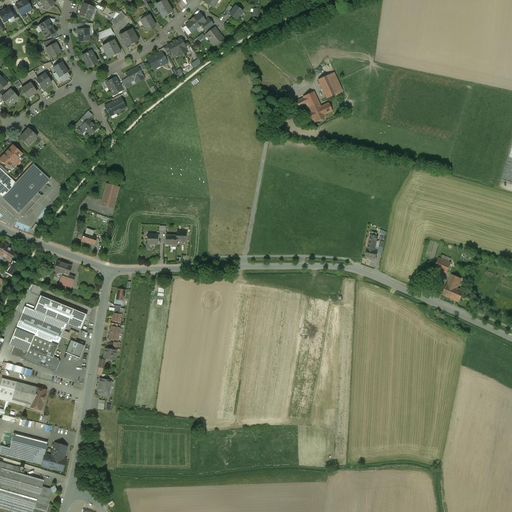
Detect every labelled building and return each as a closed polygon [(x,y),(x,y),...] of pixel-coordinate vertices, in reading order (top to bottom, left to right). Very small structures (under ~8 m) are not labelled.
[(22,1),(19,3),(15,5),(20,13),(21,16),(32,10),(26,0),(24,0),(22,1)] [(51,0),(42,0),(40,1),(46,10),(54,5),(51,0)] [(165,0),(156,5),(162,18),(168,14),(171,12),(172,12),(165,0)] [(206,0),(207,0),(207,1),(205,4),(213,8),(217,3),(218,0),(206,0)] [(94,8),(84,4),(83,8),(82,8),(79,16),(88,19),(91,12),(92,13),(94,8)] [(242,11),(235,6),(229,15),(236,20),(240,15),(239,15),(242,11)] [(116,13),(105,7),(103,13),(113,18),(116,13)] [(5,9),(2,11),(0,12),(0,14),(4,22),(4,23),(5,23),(8,21),(8,20),(13,17),(10,11),(9,8),(8,8),(5,10),(5,9)] [(111,21),(110,22),(114,27),(125,17),(121,12),(119,14),(111,21)] [(113,18),(103,13),(101,16),(111,21),(119,14),(116,13),(113,18)] [(199,14),(196,16),(190,21),(191,22),(185,26),(191,33),(200,26),(205,22),(206,22),(199,14)] [(153,22),(149,16),(141,21),(143,26),(146,31),(155,26),(152,22),(153,22)] [(54,20),(47,18),(45,20),(46,23),(48,22),(52,27),(53,27),(54,20)] [(46,23),(39,27),(46,39),(55,33),(52,27),(48,22),(46,23)] [(110,28),(98,33),(98,40),(113,33),(110,28)] [(214,28),(206,35),(214,46),(223,39),(214,28)] [(132,29),(123,34),(119,36),(126,48),(130,46),(139,41),(132,29)] [(88,30),(77,30),(78,34),(79,42),(89,41),(89,37),(88,37),(88,30)] [(202,34),(196,39),(198,42),(205,37),(202,34)] [(180,39),(175,41),(175,40),(172,42),(172,43),(167,46),(167,45),(167,46),(170,52),(172,55),(176,52),(178,55),(181,53),(184,54),(187,52),(187,51),(183,44),(182,41),(181,40),(180,38),(180,39)] [(53,40),(43,43),(46,49),(55,44),(53,40)] [(113,40),(102,46),(105,51),(105,52),(109,59),(120,53),(116,45),(113,40)] [(192,48),(188,42),(183,44),(187,51),(192,48)] [(55,44),(46,49),(51,58),(60,53),(55,44)] [(163,48),(158,51),(159,53),(161,52),(164,57),(167,55),(163,48)] [(97,63),(91,52),(82,57),(85,61),(84,61),(88,68),(97,63)] [(159,53),(148,59),(154,70),(154,68),(162,64),(163,65),(167,63),(164,57),(161,52),(159,53)] [(198,59),(192,63),(194,68),(201,64),(198,59)] [(61,63),(53,68),(59,77),(67,73),(67,72),(61,63)] [(132,70),(126,74),(128,78),(130,82),(134,80),(136,83),(143,79),(142,76),(142,75),(138,68),(133,71),(132,70)] [(181,78),(185,75),(180,68),(176,71),(181,78)] [(33,71),(28,74),(31,80),(37,76),(33,71)] [(67,73),(59,77),(62,82),(70,77),(67,73)] [(318,80),(326,99),(342,92),(334,73),(318,80)] [(42,89),(51,83),(45,74),(36,80),(42,89)] [(110,81),(105,83),(106,84),(107,83),(109,87),(108,87),(112,96),(121,91),(122,90),(121,87),(117,80),(116,81),(115,78),(110,81)] [(128,78),(121,81),(124,86),(131,83),(130,82),(128,78)] [(18,81),(13,84),(17,89),(21,86),(18,81)] [(12,85),(9,82),(6,85),(7,85),(4,87),(6,90),(11,86),(12,85)] [(30,83),(21,89),(28,99),(36,93),(30,83)] [(8,92),(1,99),(9,107),(18,98),(11,90),(8,92)] [(291,93),(285,95),(289,105),(295,102),(291,93)] [(313,93),(302,98),(302,99),(295,102),(289,105),(288,105),(291,111),(305,105),(309,112),(320,107),(313,93)] [(120,98),(113,102),(114,104),(111,105),(110,104),(105,107),(105,106),(109,115),(112,113),(113,115),(125,108),(120,99),(120,98)] [(328,104),(320,107),(309,112),(309,113),(312,120),(314,120),(315,122),(326,117),(325,115),(331,111),(328,104)] [(83,117),(77,123),(80,127),(81,127),(87,121),(83,117)] [(97,128),(88,120),(87,121),(81,127),(80,127),(77,130),(81,134),(84,130),(90,135),(97,128)] [(28,129),(19,138),(25,143),(26,142),(29,144),(33,140),(34,141),(37,137),(28,129)] [(511,140),(500,180),(511,183),(511,140)] [(11,147),(7,152),(5,152),(5,154),(1,159),(2,160),(2,162),(6,166),(8,168),(10,166),(20,156),(21,154),(20,152),(15,148),(13,149),(11,147)] [(20,156),(10,166),(13,169),(23,159),(20,156)] [(33,165),(16,183),(7,175),(0,168),(0,190),(16,206),(13,209),(18,213),(33,198),(37,201),(41,196),(37,193),(49,180),(33,165)] [(9,173),(2,167),(0,168),(7,175),(9,173)] [(119,188),(106,184),(100,206),(113,209),(119,188)] [(185,232),(177,232),(177,236),(177,240),(181,240),(181,242),(185,242),(185,232)] [(91,238),(83,235),(81,242),(86,244),(86,242),(95,245),(96,239),(93,238),(93,237),(91,236),(91,238)] [(157,235),(147,235),(147,244),(146,244),(145,248),(149,248),(149,244),(158,245),(158,239),(157,239),(157,235)] [(177,240),(177,236),(166,236),(165,245),(177,245),(177,240)] [(376,242),(370,240),(368,249),(374,250),(376,242)] [(16,251),(2,242),(0,245),(0,255),(10,261),(16,251)] [(374,250),(368,249),(367,249),(365,257),(375,259),(377,252),(377,251),(374,250)] [(451,263),(439,258),(434,268),(446,273),(451,263)] [(71,266),(58,262),(55,271),(62,274),(68,276),(68,275),(71,266)] [(13,263),(8,272),(14,276),(19,267),(13,263)] [(68,276),(62,274),(61,279),(73,283),(75,278),(68,275),(68,276)] [(451,275),(447,284),(442,295),(459,302),(464,291),(457,288),(461,279),(451,275)] [(73,283),(61,279),(59,284),(71,289),(73,283)] [(125,291),(117,290),(116,300),(120,301),(121,301),(123,301),(125,291)] [(87,315),(40,296),(34,311),(66,324),(81,330),(87,315)] [(66,324),(24,307),(16,329),(34,336),(58,346),(62,337),(64,331),(66,324)] [(117,328),(111,327),(109,339),(115,340),(117,328)] [(16,329),(15,329),(9,344),(14,346),(28,352),(29,348),(34,336),(16,329)] [(78,333),(70,330),(69,333),(67,339),(70,340),(75,342),(78,333)] [(58,346),(34,336),(29,348),(53,358),(58,346)] [(75,342),(70,340),(65,353),(70,355),(71,353),(80,357),(84,346),(75,342)] [(28,352),(14,346),(10,355),(24,360),(28,352)] [(53,358),(29,348),(28,352),(24,360),(39,366),(39,365),(53,371),(55,370),(58,362),(57,360),(53,358)] [(112,350),(105,349),(104,358),(114,359),(116,349),(112,348),(112,350)] [(13,365),(11,371),(24,373),(25,367),(13,365)] [(16,382),(2,379),(0,385),(0,399),(11,402),(16,382)] [(107,380),(100,379),(97,393),(108,395),(110,386),(111,381),(107,380)] [(46,390),(16,382),(11,402),(40,410),(46,390)] [(58,398),(57,404),(73,408),(75,403),(58,398)] [(48,442),(13,433),(9,448),(7,456),(42,465),(45,454),(48,442)] [(52,456),(45,454),(42,465),(42,466),(62,471),(64,459),(63,459),(66,447),(55,444),(52,456)] [(9,448),(0,446),(0,445),(0,453),(7,456),(9,448)] [(0,468),(14,472),(15,467),(0,462),(0,468)] [(44,481),(22,474),(24,468),(20,467),(17,466),(17,467),(15,467),(14,472),(0,468),(0,508),(13,511),(50,511),(52,507),(47,505),(51,493),(50,493),(52,492),(51,489),(49,491),(49,490),(42,488),(44,481)]
